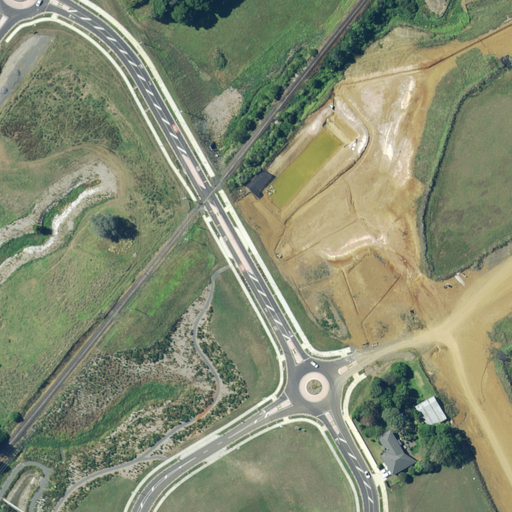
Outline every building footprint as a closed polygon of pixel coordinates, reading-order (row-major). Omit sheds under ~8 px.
[(420,250),(426,242),(415,234),(409,243),(405,240),(399,248),(404,251),(397,260),(407,267),(414,258),(417,260),(423,252),(420,250)] [(408,310),(413,306),(416,309),(411,314),(417,320),(422,325),(424,323),(434,333),(449,319),(427,294),(429,291),(420,281),(399,300),(408,310)] [(338,298),(342,304),(341,305),(367,355),(394,340),(368,291),(350,300),(346,294),(338,298)] [(420,333),(423,330),(410,314),(406,318),(417,331),(418,330),(420,333)] [(436,384),(449,377),(444,368),(431,375),(436,384)] [(435,396),(417,406),(430,429),(448,418),(435,396)] [(397,438),(396,437),(392,429),(379,437),(382,442),(383,444),(388,453),(382,456),(387,465),(393,475),(393,476),(418,462),(414,459),(405,453),(397,438)]
